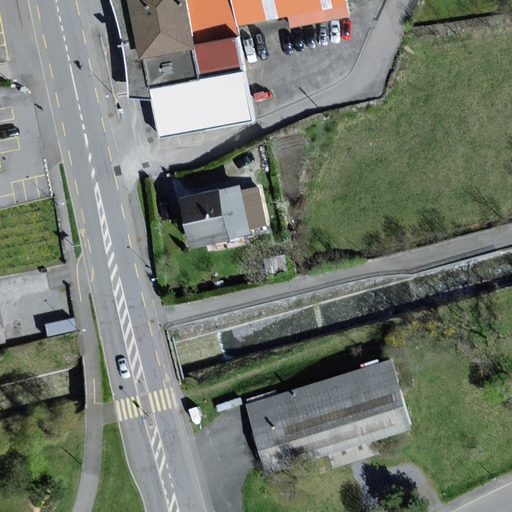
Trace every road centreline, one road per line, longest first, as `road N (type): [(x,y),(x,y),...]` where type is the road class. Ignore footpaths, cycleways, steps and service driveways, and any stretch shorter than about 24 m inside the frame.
road 1 (residential): [(401,0),(361,83),(218,145),(94,173)]
road 2 (primary): [(193,511),(96,184)]
road 3 (primary): [(96,184),(117,345),(155,511)]
road 4 (primary): [(57,0),(94,173)]
